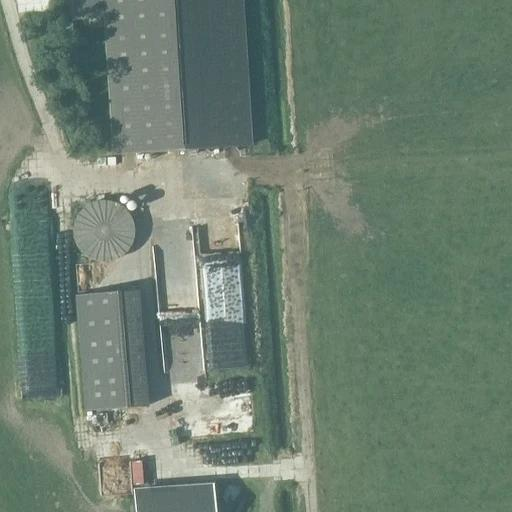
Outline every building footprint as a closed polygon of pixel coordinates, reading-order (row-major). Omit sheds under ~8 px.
[(77,0),(80,21),(107,19),(116,155),(215,148),(250,146),(239,0),(77,0)] [(132,235),(132,229),(131,222),(129,217),(125,211),(121,207),(114,204),(109,202),(103,202),(97,202),(90,203),(85,206),(80,210),(75,215),(74,219),(72,222),(71,229),(70,234),(72,242),(75,249),(79,253),(80,255),(84,258),(91,261),(98,263),(106,263),(113,261),(119,257),(123,253),(128,247),(131,241),(132,235)] [(137,291),(75,295),(83,413),(145,408),(137,291)] [(55,315),(55,297),(17,298),(18,316),(55,315)] [(247,298),(207,298),(207,351),(248,350),(247,298)] [(213,511),(211,487),(131,492),(132,511),(213,511)]
